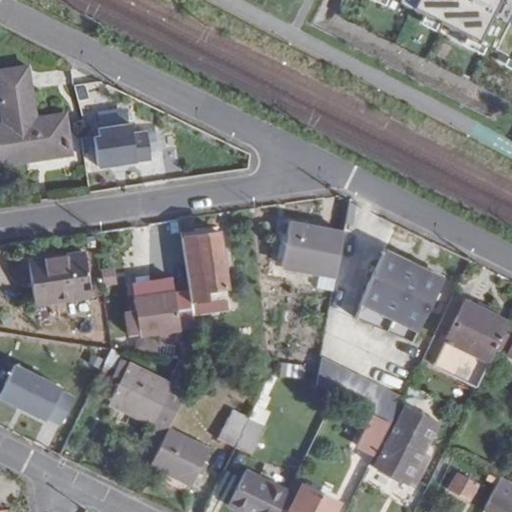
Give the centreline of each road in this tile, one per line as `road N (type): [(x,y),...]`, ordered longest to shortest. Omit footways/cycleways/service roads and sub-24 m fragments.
road 1 (residential): [(307,154),(0,7)]
road 2 (residential): [(0,225),(273,182),(296,173),(307,154)]
road 3 (residential): [(511,256),(307,154)]
